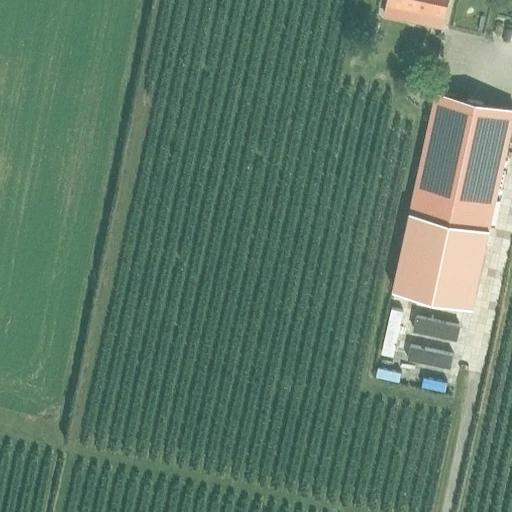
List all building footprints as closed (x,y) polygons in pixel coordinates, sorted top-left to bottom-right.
[(388,0),(388,2),(444,14),(447,0),(388,0)] [(408,72),(405,88),(432,94),(435,77),(408,72)] [(511,124),(511,106),(436,90),(393,287),(473,305),(511,124)] [(458,322),(461,310),(406,297),(403,309),(458,322)] [(446,322),(443,364),(456,365),(459,323),(446,322)] [(441,358),(442,341),(392,338),(391,355),(441,358)]
